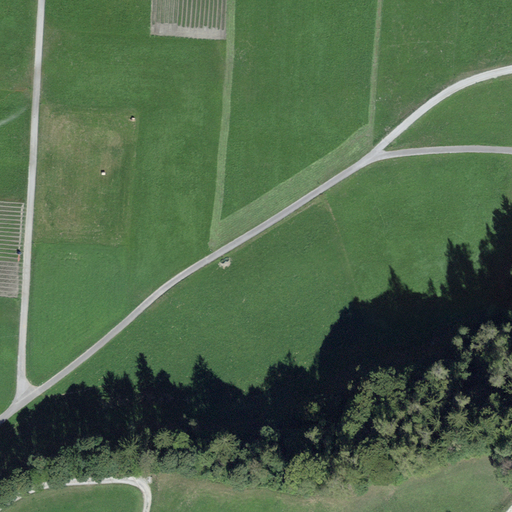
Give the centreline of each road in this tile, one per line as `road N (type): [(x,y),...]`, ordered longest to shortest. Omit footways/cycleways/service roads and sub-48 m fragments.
road 1 (unclassified): [(0,418),(166,286),(374,153)]
road 2 (track): [(39,0),(19,404)]
road 3 (track): [(511,72),(458,84),(374,153),(511,151)]
road 4 (track): [(144,511),(146,489),(89,481),(51,486),(0,511)]
